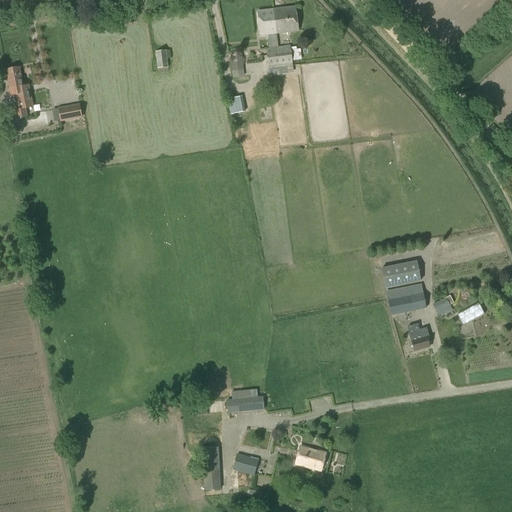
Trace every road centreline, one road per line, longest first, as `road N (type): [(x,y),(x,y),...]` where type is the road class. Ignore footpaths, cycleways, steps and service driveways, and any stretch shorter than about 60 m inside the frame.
road 1 (unclassified): [(511,381),(277,421)]
road 2 (unclassified): [(511,158),(362,0)]
road 3 (unclassified): [(0,15),(138,0)]
